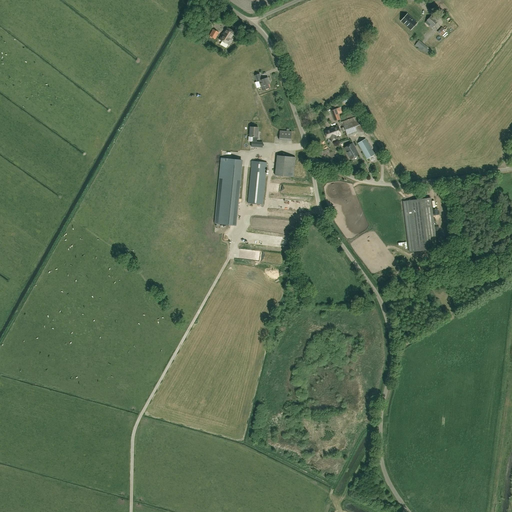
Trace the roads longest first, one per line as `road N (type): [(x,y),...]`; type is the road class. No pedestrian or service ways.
road 1 (unclassified): [(408,511),(380,457),(388,326),(376,294),(323,218),(307,153)]
road 2 (unclassified): [(307,153),(382,184),(511,168)]
road 3 (unclassified): [(307,153),(272,46),(250,21)]
